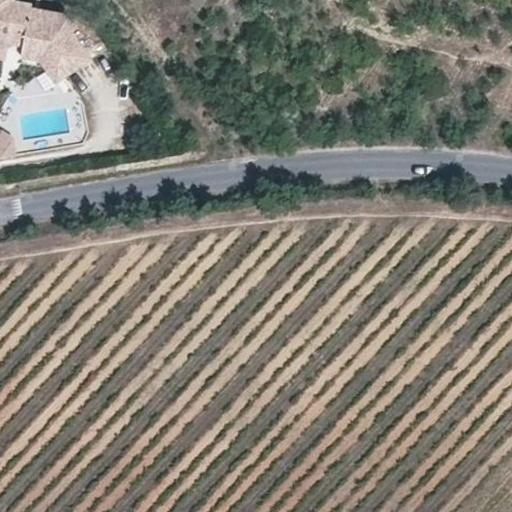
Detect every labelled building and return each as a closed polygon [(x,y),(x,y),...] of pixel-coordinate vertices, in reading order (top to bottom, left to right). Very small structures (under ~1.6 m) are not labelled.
[(0,0),(0,48),(8,50),(9,43),(25,46),(24,53),(22,64),(41,68),(49,63),(62,78),(91,57),(77,38),(82,33),(73,22),(37,14),(38,9),(18,6),(13,0),(0,0)] [(24,53),(25,46),(9,43),(8,50),(24,53)] [(62,78),(68,85),(97,64),(91,57),(62,78)] [(41,68),(43,71),(59,92),(68,85),(62,78),(49,63),(41,68)] [(9,138),(2,132),(0,132),(0,159),(18,158),(14,138),(9,138)]
